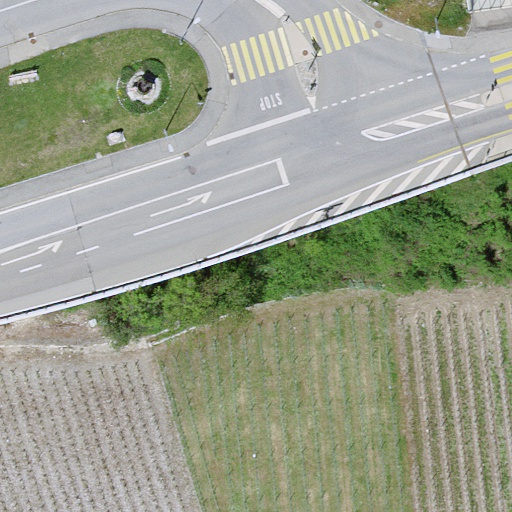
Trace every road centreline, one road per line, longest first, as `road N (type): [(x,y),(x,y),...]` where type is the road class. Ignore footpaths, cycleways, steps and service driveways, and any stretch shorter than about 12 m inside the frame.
road 1 (tertiary): [(0,263),(329,152)]
road 2 (tertiary): [(329,152),(511,94)]
road 3 (tertiary): [(329,152),(297,42),(260,0)]
